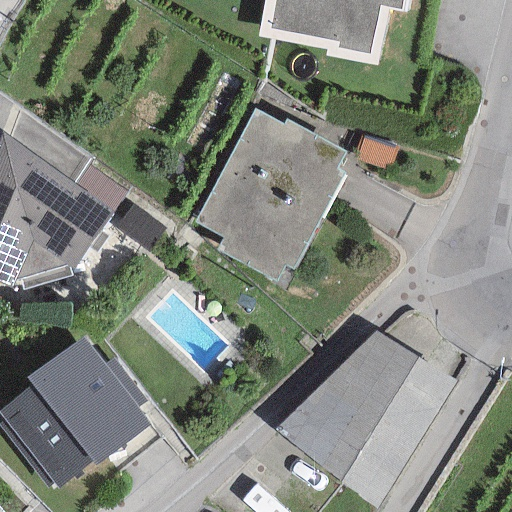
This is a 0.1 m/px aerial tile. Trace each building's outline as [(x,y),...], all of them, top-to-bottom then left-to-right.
[(263,0),(256,37),(327,50),(326,57),(377,66),(388,9),(405,13),(407,0),(263,0)] [(252,111),(193,224),(221,238),(214,252),(275,283),(284,265),(293,270),(344,172),(337,168),(345,151),(284,120),(281,126),(252,111)] [(111,214),(2,132),(0,135),(0,283),(10,288),(14,281),(64,265),(72,270),(111,214)] [(396,144),(362,136),(356,162),(390,170),(396,144)] [(458,380),(375,331),(276,431),(374,509),(458,380)] [(82,336),(27,379),(31,385),(0,409),(0,416),(57,490),(92,463),(94,466),(149,423),(137,408),(146,402),(113,359),(105,366),(82,336)]
